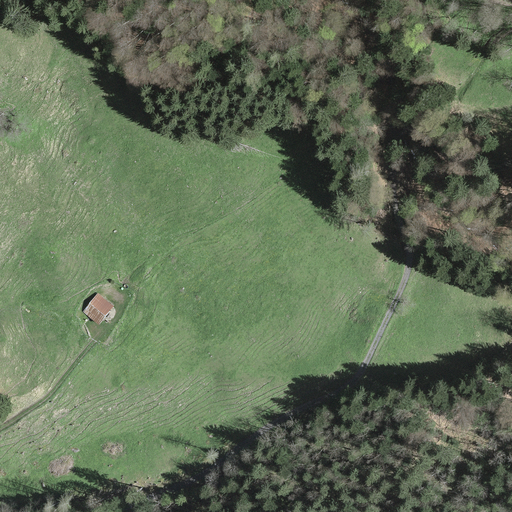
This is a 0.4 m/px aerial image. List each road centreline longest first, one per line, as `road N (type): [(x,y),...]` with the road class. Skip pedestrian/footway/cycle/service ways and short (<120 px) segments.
road 1 (track): [(137,508),(239,462),(358,371),(420,249),(428,183),(457,111),(511,98)]
road 2 (track): [(100,335),(52,391),(0,429)]
